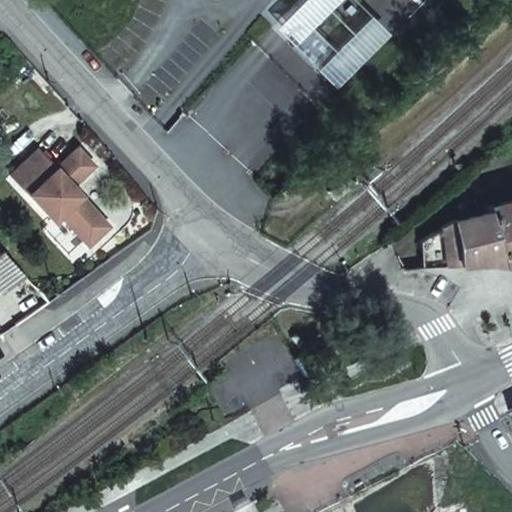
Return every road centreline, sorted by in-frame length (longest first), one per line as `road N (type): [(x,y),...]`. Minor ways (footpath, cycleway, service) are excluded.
road 1 (secondary): [(466,380),(158,511)]
road 2 (residential): [(213,232),(2,0)]
road 3 (residential): [(466,380),(430,327),(293,283),(213,232)]
road 4 (residential): [(213,232),(131,303),(0,395)]
